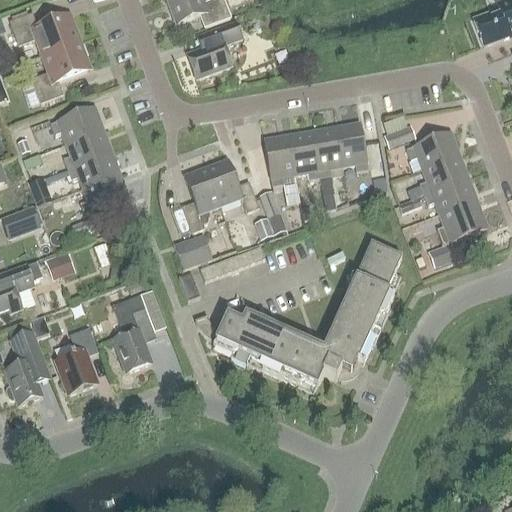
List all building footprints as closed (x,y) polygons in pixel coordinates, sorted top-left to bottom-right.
[(200,0),(164,0),(175,28),(199,19),(204,31),(230,21),(221,0),(220,0),(203,7),(200,0)] [(472,23),(483,50),(511,38),(511,0),(507,2),(509,6),(492,13),(493,15),(472,23)] [(79,46),(69,18),(36,31),(31,17),(9,26),(18,50),(35,44),(41,60),(79,46)] [(231,71),(223,50),(241,43),(235,26),(199,39),(204,52),(186,59),(196,84),(231,71)] [(90,73),(79,46),(41,60),(47,77),(30,83),(40,108),(62,99),(57,86),(90,73)] [(60,137),(65,149),(103,134),(94,111),(49,128),(54,140),(60,137)] [(359,127),(334,131),(342,172),(354,169),(355,177),(367,174),(359,127)] [(388,152),(415,142),(410,130),(383,140),(388,152)] [(329,181),(331,181),(329,174),(342,172),(334,131),(311,135),(319,183),(325,214),(335,213),(329,181)] [(62,163),(66,174),(111,157),(103,134),(65,149),(69,160),(62,163)] [(308,185),(319,183),(311,135),(287,140),(294,180),(306,178),(308,185)] [(416,163),(421,174),(459,159),(450,136),(405,153),(410,165),(416,163)] [(271,191),(283,189),(282,182),(294,180),(287,140),(263,144),(271,191)] [(111,157),(66,174),(70,185),(77,182),(81,194),(120,179),(111,157)] [(418,188),(423,199),(467,182),(459,159),(421,174),(425,185),(418,188)] [(227,166),(206,174),(219,210),(240,202),(246,217),(258,213),(248,187),(236,191),(227,166)] [(184,182),(193,207),(182,211),(191,237),(203,233),(202,229),(207,227),(209,219),(207,214),(219,210),(206,174),(184,182)] [(128,202),(120,179),(81,194),(86,205),(79,208),(83,219),(128,202)] [(372,183),(374,195),(386,193),(384,181),(372,183)] [(467,182),(423,199),(427,210),(433,207),(438,219),(476,204),(467,182)] [(28,188),(27,188),(35,211),(51,205),(42,183),(30,187),(28,188)] [(286,234),(271,195),(259,200),(273,239),(286,234)] [(418,203),(398,210),(401,218),(421,211),(418,203)] [(487,233),(476,204),(438,219),(442,230),(436,233),(442,250),(487,233)] [(0,225),(7,243),(39,230),(32,212),(0,225)] [(309,213),(301,214),(303,225),(311,224),(309,213)] [(86,223),(71,229),(75,239),(90,233),(86,223)] [(266,226),(255,231),(261,246),(272,242),(266,226)] [(212,265),(203,239),(174,249),(174,250),(182,274),(183,275),(212,265)] [(434,273),(457,263),(451,247),(427,257),(434,273)] [(219,335),(214,347),(212,352),(231,360),(232,359),(237,357),(259,368),(261,372),(261,374),(298,391),(299,389),(304,387),(316,393),(322,378),(335,384),(340,374),(350,378),(356,366),(362,368),(371,349),(370,348),(368,343),(378,321),(383,319),(384,319),(393,300),(385,296),(401,262),(370,249),(320,359),(242,324),(240,327),(226,321),(219,335)] [(260,251),(254,253),(258,265),(264,263),(261,255),(260,251)] [(254,253),(248,255),(252,268),(258,265),(254,253)] [(242,258),(246,270),(252,268),(248,255),(242,258)] [(67,256),(47,263),(55,284),(75,277),(67,256)] [(419,256),(413,258),(419,272),(425,270),(419,256)] [(242,258),(236,260),(240,272),(246,270),(242,258)] [(236,260),(230,262),(234,274),(240,272),(236,260)] [(234,274),(230,262),(224,265),(228,277),(234,274)] [(224,265),(217,267),(222,279),(228,277),(224,265)] [(217,267),(211,269),(216,281),(222,279),(217,267)] [(0,321),(21,314),(15,299),(34,291),(30,282),(25,268),(0,277),(0,321)] [(211,269),(205,271),(210,283),(216,281),(211,269)] [(124,272),(111,270),(109,281),(122,284),(124,272)] [(205,271),(199,274),(204,286),(210,283),(205,271)] [(178,282),(180,288),(192,283),(190,277),(178,282)] [(182,294),(195,289),(192,283),(180,288),(182,294)] [(182,294),(185,300),(197,296),(195,289),(182,294)] [(197,296),(185,300),(187,306),(199,302),(197,296)] [(126,377),(150,368),(141,343),(154,338),(139,300),(111,310),(122,340),(113,344),(126,377)] [(194,325),(199,334),(209,326),(206,320),(194,325)] [(48,337),(42,321),(30,325),(36,341),(48,337)] [(17,342),(10,345),(19,369),(4,375),(10,391),(7,392),(5,395),(8,402),(11,404),(15,403),(17,410),(41,401),(36,388),(49,383),(28,326),(13,332),(17,342)] [(214,331),(209,326),(199,334),(205,341),(214,331)] [(214,347),(219,335),(214,331),(205,341),(214,347)] [(88,333),(69,340),(76,357),(55,365),(68,399),(96,389),(85,361),(97,357),(88,333)]
